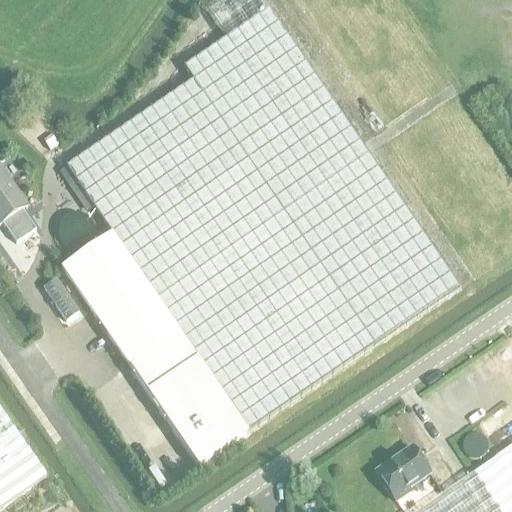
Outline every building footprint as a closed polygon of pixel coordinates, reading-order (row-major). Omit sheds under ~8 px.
[(61,270),(107,337),(197,469),(459,289),(260,0),(227,0),(207,14),(225,40),(182,69),(192,83),(65,169),(110,236),(61,270)] [(0,171),(0,226),(26,208),(0,171)] [(91,238),(91,237),(90,230),(86,223),(80,219),(72,217),(65,218),(60,220),(57,222),(54,226),(52,229),(51,237),(52,244),(54,248),(56,251),(62,255),(66,257),(71,257),(77,256),(80,255),(84,253),(87,249),(89,246),(91,238)] [(0,511),(46,479),(0,412),(0,511)] [(511,511),(511,448),(471,476),(458,485),(418,511),(511,511)] [(396,462),(378,475),(377,476),(395,502),(410,492),(409,490),(430,475),(412,449),(395,461),(396,462)]
